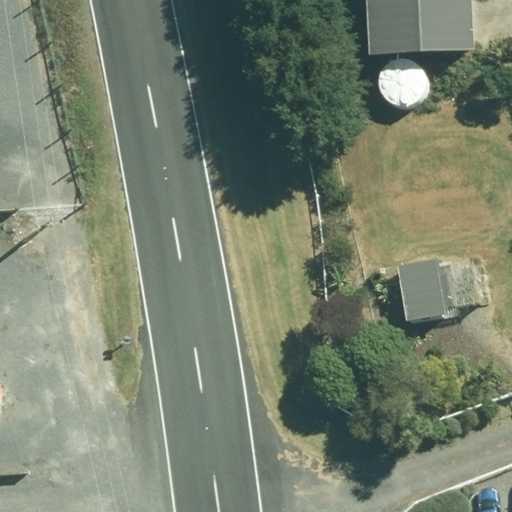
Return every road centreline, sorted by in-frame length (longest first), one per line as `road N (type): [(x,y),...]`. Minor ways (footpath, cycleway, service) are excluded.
road 1 (secondary): [(130,0),(219,511)]
road 2 (residential): [(326,511),(511,445)]
